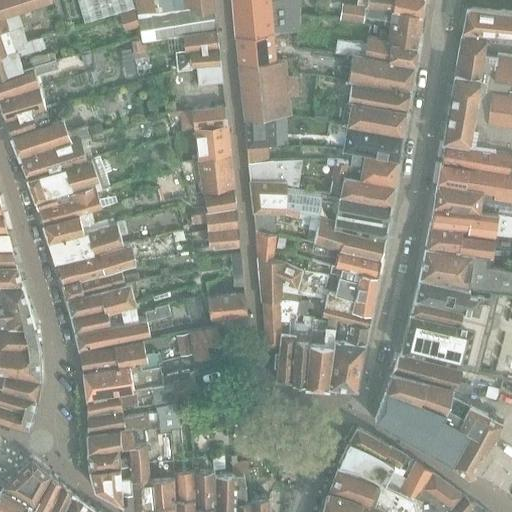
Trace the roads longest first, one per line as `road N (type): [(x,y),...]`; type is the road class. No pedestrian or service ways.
road 1 (residential): [(351,410),(266,396),(223,0)]
road 2 (residential): [(351,410),(413,189),(438,0)]
road 3 (residential): [(40,442),(52,352),(0,160)]
road 4 (residential): [(506,511),(351,410)]
road 5 (residential): [(293,511),(319,435),(351,410)]
